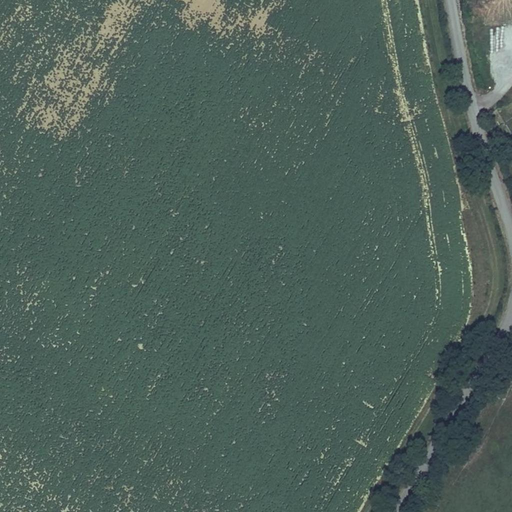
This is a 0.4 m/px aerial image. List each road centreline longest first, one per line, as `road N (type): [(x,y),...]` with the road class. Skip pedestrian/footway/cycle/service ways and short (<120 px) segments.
road 1 (tertiary): [(511,236),(483,154),(452,0)]
road 2 (tertiary): [(389,511),(511,307)]
